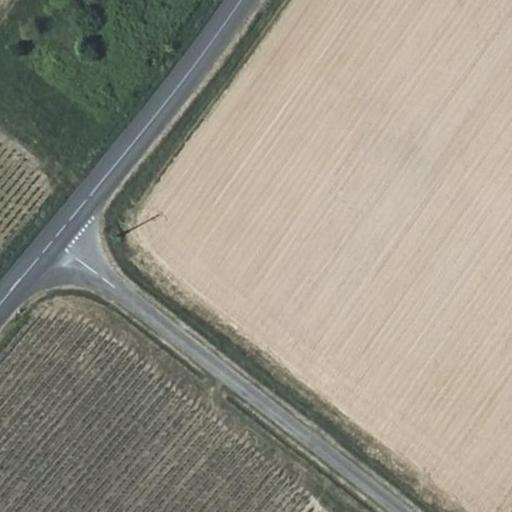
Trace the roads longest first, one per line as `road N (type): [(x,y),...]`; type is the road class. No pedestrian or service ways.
road 1 (unclassified): [(50,243),(397,511)]
road 2 (secondary): [(238,0),(50,243)]
